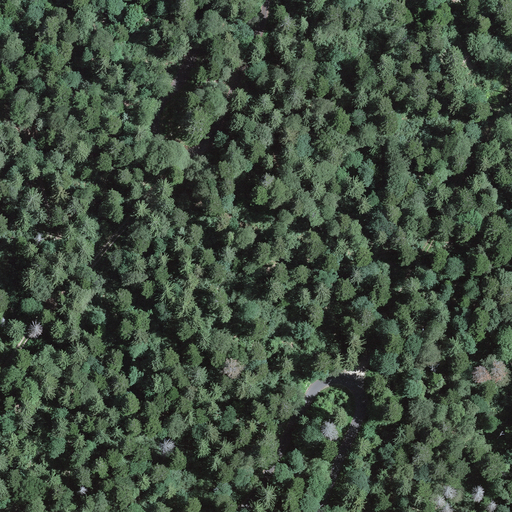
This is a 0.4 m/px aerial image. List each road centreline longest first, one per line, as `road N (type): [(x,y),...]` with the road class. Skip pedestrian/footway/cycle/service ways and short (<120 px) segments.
road 1 (track): [(189,0),(194,51),(157,129),(179,154),(196,150),(212,128),(264,0)]
road 2 (unclassified): [(239,511),(315,386),(330,377),(357,386),(365,408),(322,511)]
road 3 (track): [(0,370),(179,154)]
